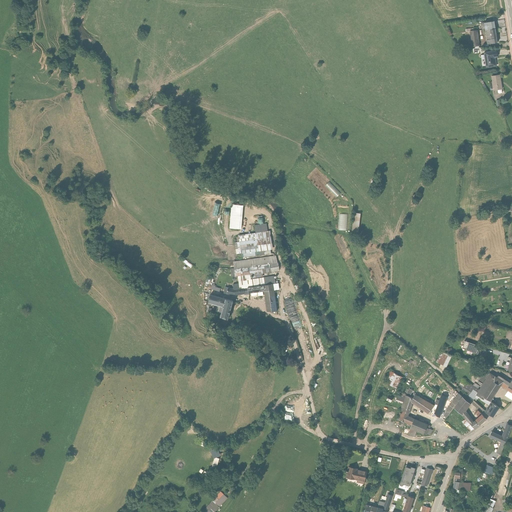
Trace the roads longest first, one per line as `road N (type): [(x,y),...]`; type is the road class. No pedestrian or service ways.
road 1 (unclassified): [(450,463),(322,436),(286,322),(271,316)]
road 2 (track): [(175,397),(200,435),(225,441),(253,431),(286,395),(306,386)]
road 3 (track): [(353,445),(360,395),(384,328)]
